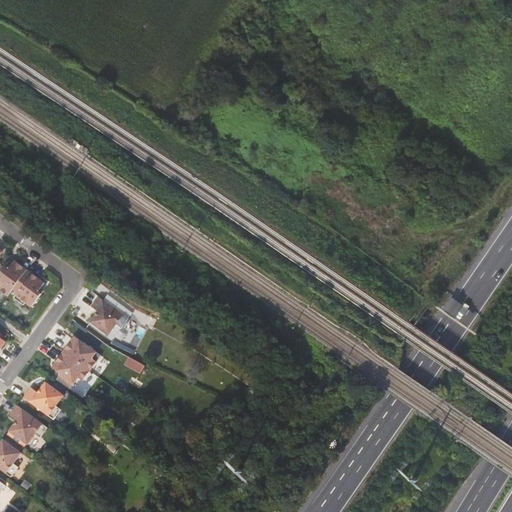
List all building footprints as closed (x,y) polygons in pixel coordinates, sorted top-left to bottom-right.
[(38,289),(45,280),(15,258),(8,267),(5,265),(0,272),(0,281),(1,282),(0,283),(0,287),(6,291),(10,286),(17,291),(14,296),(24,303),(26,301),(31,305),(41,292),(38,289)] [(108,293),(103,299),(128,317),(132,311),(108,293)] [(128,317),(103,299),(99,295),(92,304),(98,310),(91,320),(108,333),(116,323),(121,327),(128,317)] [(81,345),(84,341),(75,334),(72,338),(81,345)] [(63,369),(61,372),(58,376),(71,385),(78,374),(83,378),(96,360),(91,357),(96,350),(84,341),(81,345),(72,338),(54,361),(63,369)] [(141,372),(145,365),(130,356),(126,363),(141,372)] [(51,365),(61,372),(63,369),(54,361),(51,365)] [(24,395),(53,418),(61,408),(56,404),(64,394),(46,380),(38,391),(31,386),(24,395)] [(9,429),(27,443),(35,433),(40,436),(47,426),(18,404),(10,414),(17,419),(9,429)] [(0,466),(11,475),(18,465),(14,462),(21,452),(3,438),(0,441),(0,466)]
